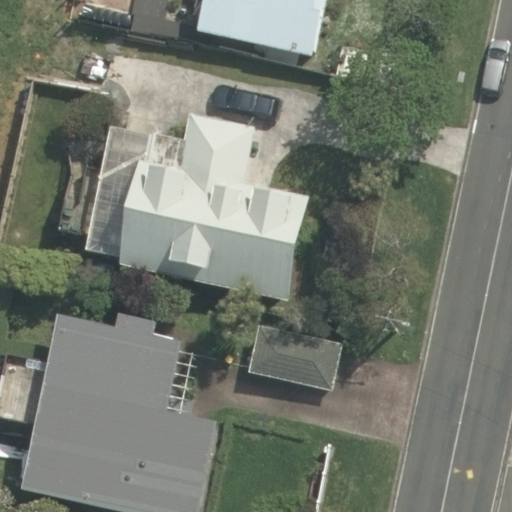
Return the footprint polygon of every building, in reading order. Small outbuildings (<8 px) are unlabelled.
[(11,0),(12,0),(55,10),(56,0),(11,0)] [(201,0),(194,33),(311,60),(324,0),(201,0)] [(82,257),(284,302),(306,201),(243,187),(256,129),(187,114),(181,141),(111,125),(82,257)] [(115,330),(56,316),(21,494),(103,511),(199,511),(218,424),(168,413),(183,344),(155,340),(158,325),(118,316),(115,330)] [(252,317),(242,370),(340,388),(350,335),(252,317)]
